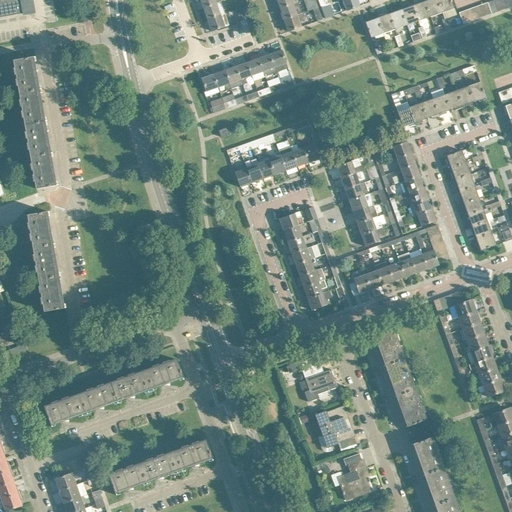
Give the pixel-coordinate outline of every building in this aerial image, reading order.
[(0,0),(0,17),(24,13),(22,0),(0,0)] [(222,2),(220,0),(200,0),(203,9),(216,4),(221,3),(222,2)] [(241,8),(238,0),(232,0),(236,10),(241,8)] [(298,2),(297,0),(277,0),(280,9),(293,4),(298,2)] [(318,8),(315,0),(309,0),(313,10),(318,8)] [(359,7),(356,0),(340,0),(338,1),(342,13),(347,11),(359,7)] [(429,18),(424,0),(417,3),(417,4),(413,6),(418,22),(429,18)] [(442,13),(437,0),(424,0),(429,18),(442,13)] [(451,0),(437,0),(442,13),(454,9),(451,0)] [(503,10),(499,0),(494,0),(493,1),(497,12),(503,10)] [(509,8),(505,0),(499,0),(503,10),(509,8)] [(497,12),(493,1),(488,3),(491,14),(497,12)] [(298,2),(293,4),(280,9),(284,20),(297,16),(303,14),(298,2)] [(221,3),(216,4),(203,9),(207,20),(225,14),(221,3)] [(491,14),(488,3),(482,5),(486,16),(491,14)] [(331,17),(326,5),(321,7),(325,19),(331,17)] [(486,16),(482,5),(476,7),(480,18),(486,16)] [(418,22),(413,6),(409,7),(408,6),(400,9),(406,26),(418,22)] [(480,18),(476,7),(471,9),(475,20),(480,18)] [(245,20),(241,8),(236,10),(240,22),(245,20)] [(322,20),(318,8),(313,10),(317,22),(322,20)] [(406,26),(400,9),(393,11),(394,13),(389,14),(395,30),(406,26)] [(475,20),(471,9),(465,11),(469,22),(475,20)] [(469,22),(465,11),(459,13),(463,24),(469,22)] [(229,26),(225,14),(207,20),(212,32),(229,26)] [(305,20),(303,14),(297,16),(284,20),(288,32),(301,27),(299,22),(305,20)] [(395,30),(389,14),(385,16),(384,14),(377,17),(383,34),(395,30)] [(383,34),(377,17),(370,19),(370,21),(366,23),(371,38),(383,34)] [(288,69),(282,51),(270,55),(276,73),(288,69)] [(276,73),(270,55),(259,59),(263,72),(265,77),(276,73)] [(35,59),(35,58),(14,61),(16,75),(14,75),(15,76),(16,75),(17,80),(15,80),(15,81),(17,81),(20,94),(41,90),(38,90),(33,59),(35,59)] [(263,72),(259,59),(247,63),(252,76),(263,72)] [(252,76),(247,63),(236,67),(242,85),(247,84),(245,78),(252,76)] [(474,66),(462,70),(464,76),(476,71),(474,66)] [(242,85),(236,67),(225,71),(231,89),(242,85)] [(464,76),(462,70),(450,74),(452,80),(464,76)] [(231,89),(225,71),(213,75),(218,88),(224,85),(226,91),(231,89)] [(218,88),(213,75),(202,79),(206,92),(218,88)] [(294,84),(292,79),(280,83),(282,88),(294,84)] [(270,92),(282,88),(280,83),(269,87),(270,92)] [(480,83),(473,85),(468,87),(474,102),(478,100),(479,102),(486,100),(480,83)] [(414,93),(419,91),(417,86),(404,91),(405,96),(414,93)] [(259,96),(270,92),(269,87),(257,91),(259,96)] [(469,103),(474,102),(468,87),(457,91),(462,108),(470,105),(469,103)] [(41,90),(20,94),(22,108),(20,108),(20,109),(22,109),(23,113),(21,113),(22,114),(23,114),(25,125),(46,122),(46,121),(44,122),(39,91),(41,90)] [(248,100),(259,96),(257,91),(246,95),(248,100)] [(462,108),(457,91),(445,95),(450,110),(455,109),(455,110),(462,108)] [(508,102),(504,91),(498,93),(502,104),(508,102)] [(391,95),(393,100),(395,106),(400,104),(398,99),(396,93),(391,95)] [(236,105),(248,100),(246,95),(235,99),(236,105)] [(450,110),(445,95),(433,99),(439,116),(447,114),(446,112),(450,110)] [(225,109),(236,105),(235,99),(223,103),(225,109)] [(439,116),(433,99),(421,103),(427,119),(431,117),(432,119),(439,116)] [(213,113),(225,109),(223,103),(211,108),(213,113)] [(422,120),(427,119),(421,103),(410,107),(416,125),(423,122),(422,120)] [(511,117),(511,104),(503,107),(506,115),(507,115),(509,118),(511,117)] [(416,125),(410,107),(397,112),(403,129),(404,129),(403,127),(407,125),(408,127),(416,125)] [(46,122),(25,125),(27,138),(26,138),(26,139),(28,138),(28,143),(27,143),(27,144),(29,144),(31,157),(52,154),(52,153),(50,154),(44,122),(46,122)] [(286,134),(297,130),(296,126),(284,131),(286,134)] [(227,128),(218,131),(221,138),(229,135),(227,128)] [(274,139),(286,134),(284,131),(273,135),(274,139)] [(275,142),(274,139),(273,135),(261,139),(263,144),(264,146),(275,142)] [(258,146),(263,144),(261,139),(250,143),(252,150),(258,148),(258,146)] [(412,153),(407,141),(393,147),(397,158),(412,153)] [(252,150),(250,143),(239,147),(240,151),(241,154),(252,150)] [(309,163),(303,148),(301,143),(296,144),(299,150),(292,152),(297,167),(309,163)] [(320,159),(314,144),(303,148),(309,163),(320,159)] [(232,154),(240,151),(239,147),(227,152),(232,167),(236,166),(232,154)] [(297,167),(292,152),(290,147),(278,151),(279,153),(281,157),(286,171),(297,167)] [(466,163),(462,150),(445,156),(448,164),(449,163),(451,168),(466,163)] [(286,171),(281,157),(279,153),(274,155),(275,158),(269,161),(274,175),(286,171)] [(416,165),(412,153),(397,158),(401,170),(416,165)] [(52,154),(31,157),(33,170),(31,170),(32,171),(33,171),(34,175),(32,175),(32,176),(34,176),(37,189),(58,185),(55,185),(50,154),(52,154)] [(371,154),(367,156),(369,163),(367,163),(369,169),(371,168),(375,167),(371,154)] [(274,175),(269,161),(268,158),(257,162),(258,165),(263,179),(274,175)] [(263,179),(258,165),(257,162),(256,159),(251,161),(253,167),(246,169),(251,183),(263,179)] [(354,168),(351,161),(337,166),(341,178),(360,172),(361,171),(359,166),(354,168)] [(470,174),(466,163),(451,168),(453,172),(451,173),(453,180),(470,174)] [(420,176),(416,165),(401,170),(403,175),(397,177),(399,183),(405,181),(420,176)] [(251,183),(246,169),(235,173),(240,188),(251,183)] [(362,179),(360,172),(341,178),(345,190),(359,185),(358,181),(362,179)] [(474,186),(470,174),(453,180),(456,188),(458,187),(459,192),(474,186)] [(424,187),(420,176),(405,181),(399,183),(403,194),(409,192),(424,187)] [(363,196),(359,185),(345,190),(349,201),(363,196)] [(478,198),(474,186),(459,192),(461,196),(459,196),(462,204),(478,198)] [(409,192),(393,198),(390,199),(394,211),(398,209),(395,203),(411,197),(413,204),(428,198),(424,187),(409,192)] [(369,194),(363,196),(349,201),(353,213),(368,207),(373,205),(369,194)] [(432,210),(429,202),(428,198),(413,204),(417,215),(432,210)] [(483,210),(478,198),(462,204),(464,211),(466,210),(468,215),(483,210)] [(317,219),(313,207),(304,210),(308,222),(313,220),(317,219)] [(375,211),(370,213),(368,207),(353,213),(357,224),(372,219),(377,217),(375,211)] [(436,222),(432,210),(417,215),(414,216),(415,221),(419,220),(421,227),(436,222)] [(487,222),(483,210),(468,215),(469,219),(467,220),(470,228),(487,222)] [(49,213),(49,212),(28,216),(30,229),(28,229),(28,230),(30,230),(31,235),(29,235),(29,236),(31,235),(33,248),(54,244),(52,244),(47,213),(49,213)] [(304,224),(299,212),(279,219),(283,231),(298,226),(304,224)] [(321,230),(317,219),(313,220),(317,232),(321,230)] [(379,223),(374,225),(372,219),(357,224),(361,235),(381,228),(379,223)] [(491,233),(487,222),(470,228),(473,235),(474,234),(476,239),(491,233)] [(428,234),(439,230),(437,225),(426,229),(427,233),(428,234)] [(302,237),(298,226),(283,231),(287,242),(302,237)] [(511,239),(511,238),(509,230),(504,231),(502,227),(497,228),(499,233),(501,232),(505,242),(511,239)] [(380,242),(378,238),(384,235),(381,228),(361,235),(365,247),(380,242)] [(430,240),(441,236),(439,230),(428,234),(430,240)] [(496,246),(491,233),(476,239),(478,243),(476,244),(479,252),(496,246)] [(432,246),(443,242),(441,236),(430,240),(432,246)] [(306,248),(302,237),(287,242),(291,254),(306,248)] [(434,251),(445,247),(443,242),(432,246),(434,251)] [(54,245),(54,244),(33,248),(36,261),(34,261),(34,262),(36,262),(37,267),(35,267),(35,268),(37,267),(39,280),(60,276),(57,276),(52,245),(54,245)] [(311,247),(306,248),(291,254),(295,265),(310,260),(315,258),(311,247)] [(436,257),(447,253),(445,247),(434,251),(436,257)] [(427,269),(422,255),(421,250),(409,254),(411,259),(416,273),(427,269)] [(439,265),(438,263),(436,257),(434,251),(422,255),(427,269),(439,265)] [(416,273),(411,259),(409,254),(409,253),(398,257),(400,263),(405,277),(416,273)] [(438,263),(447,260),(449,259),(447,253),(436,257),(438,263)] [(314,271),(312,264),(310,260),(295,265),(299,276),(314,271)] [(393,281),(388,267),(387,262),(376,266),(377,271),(382,285),(393,281)] [(405,277),(400,263),(388,267),(393,281),(405,277)] [(321,269),(314,271),(299,276),(303,288),(323,281),(325,280),(321,269)] [(382,285),(377,271),(365,275),(370,290),(382,285)] [(370,290),(365,275),(364,272),(364,273),(353,277),(354,279),(353,279),(355,283),(349,285),(353,296),(359,294),(370,290)] [(60,277),(60,276),(39,280),(41,293),(39,293),(40,294),(41,294),(42,298),(40,298),(40,299),(42,299),(44,312),(65,308),(65,307),(63,308),(57,277),(60,277)] [(341,287),(337,276),(333,277),(337,289),(341,287)] [(326,288),(323,281),(303,288),(307,299),(322,294),(321,289),(326,288)] [(345,299),(341,287),(337,289),(336,289),(340,301),(345,299)] [(466,302),(462,291),(456,293),(460,304),(466,302)] [(460,304),(456,293),(450,295),(454,306),(460,304)] [(325,301),(322,294),(307,299),(312,311),(330,304),(329,299),(325,301)] [(454,306),(450,295),(445,297),(449,308),(454,306)] [(449,308),(445,297),(439,299),(443,310),(449,308)] [(443,310),(439,299),(433,301),(437,313),(442,311),(443,310)] [(474,308),(477,307),(474,299),(466,302),(460,304),(454,306),(459,318),(475,312),(474,308)] [(0,343),(13,339),(0,303),(0,343)] [(447,322),(442,311),(437,313),(442,324),(447,322)] [(479,323),(475,312),(459,318),(463,329),(479,323)] [(451,333),(447,322),(442,324),(446,335),(451,333)] [(483,334),(479,323),(463,329),(467,340),(483,334)] [(372,336),(374,336),(385,365),(383,366),(383,367),(403,359),(399,347),(400,346),(398,346),(397,342),(399,341),(398,341),(397,341),(393,331),(393,330),(392,329),(372,336)] [(455,345),(451,333),(446,335),(450,347),(455,345)] [(487,346),(483,334),(467,340),(469,346),(465,348),(467,353),(471,352),(487,346)] [(26,349),(24,345),(7,351),(8,356),(26,349)] [(459,356),(455,345),(450,347),(454,358),(459,356)] [(492,357),(487,346),(471,352),(475,363),(492,357)] [(312,358),(299,362),(302,369),(309,391),(305,393),(308,402),(312,401),(319,398),(317,395),(337,388),(331,370),(323,373),(319,363),(327,360),(319,362),(316,356),(312,358)] [(463,367),(459,356),(454,358),(458,369),(463,367)] [(492,357),(475,363),(469,365),(470,370),(477,368),(479,374),(496,368),(492,357)] [(408,372),(403,359),(383,367),(385,366),(396,396),(394,397),(414,390),(409,377),(411,377),(411,376),(409,377),(408,372),(409,372),(409,371),(408,372)] [(158,367),(145,371),(149,381),(144,383),(147,393),(148,393),(147,391),(151,389),(152,391),(153,391),(152,389),(182,378),(183,380),(176,360),(164,365),(163,363),(162,363),(163,365),(159,366),(158,364),(157,365),(158,367)] [(467,379),(463,367),(458,369),(462,380),(467,379)] [(500,379),(496,368),(479,374),(483,386),(500,379)] [(147,393),(144,383),(149,381),(145,371),(129,377),(128,375),(128,376),(128,377),(124,379),(123,377),(123,379),(110,384),(117,404),(117,402),(146,391),(147,393)] [(471,390),(467,379),(462,380),(466,392),(471,390)] [(504,391),(500,379),(483,386),(486,393),(480,395),(482,399),(487,397),(504,391)] [(117,404),(110,384),(97,388),(97,386),(96,387),(97,389),(93,390),(92,388),(91,388),(92,390),(74,397),(78,407),(83,405),(87,415),(86,413),(116,402),(117,404)] [(418,402),(414,390),(394,397),(396,396),(407,426),(405,427),(405,428),(425,420),(425,418),(424,418),(420,408),(422,407),(422,406),(420,407),(419,403),(420,402),(420,401),(418,402)] [(475,401),(471,390),(466,392),(470,403),(475,401)] [(86,415),(87,415),(83,405),(78,407),(74,397),(63,401),(62,399),(61,399),(62,401),(58,403),(57,401),(56,401),(57,403),(44,407),(52,428),(51,425),(80,415),(81,417),(82,417),(81,415),(85,413),(86,415)] [(355,437),(354,436),(344,406),(316,416),(316,419),(327,447),(355,437)] [(511,420),(511,414),(510,408),(493,414),(496,421),(489,423),(491,428),(497,426),(511,420)] [(315,413),(299,418),(301,424),(316,419),(316,416),(315,413)] [(486,430),(482,418),(476,420),(480,432),(486,430)] [(511,433),(511,420),(497,426),(501,437),(511,433)] [(490,441),(486,430),(480,432),(485,443),(490,441)] [(511,445),(511,433),(501,437),(498,438),(502,450),(505,448),(511,445)] [(438,456),(437,452),(436,451),(438,451),(438,450),(436,451),(432,440),(432,438),(411,445),(411,446),(414,445),(424,475),(422,476),(442,469),(438,456),(440,456),(439,455),(438,456)] [(213,461),(210,452),(205,440),(193,445),(192,443),(192,445),(188,447),(187,445),(187,447),(175,451),(178,462),(173,463),(177,473),(177,471),(181,470),(181,472),(182,472),(182,470),(211,459),(212,461),(213,461)] [(494,452),(490,441),(485,443),(489,454),(494,452)] [(177,473),(173,463),(178,462),(175,451),(158,457),(157,456),(156,456),(157,458),(153,459),(152,458),(151,458),(152,459),(139,464),(147,484),(146,482),(153,480),(176,472),(177,473)] [(498,464),(494,452),(489,454),(493,466),(498,464)] [(347,465),(360,460),(358,454),(342,460),(345,466),(347,466),(347,465)] [(87,455),(81,457),(85,468),(91,466),(87,455)] [(85,468),(81,457),(75,459),(79,470),(85,468)] [(7,463),(5,459),(0,460),(0,473),(11,470),(8,462),(7,463)] [(79,470),(75,459),(70,461),(74,472),(79,470)] [(368,476),(365,467),(362,460),(360,460),(347,465),(347,466),(350,473),(337,478),(345,501),(370,492),(364,477),(368,476)] [(74,472),(70,461),(64,463),(68,474),(72,473),(74,472)] [(68,474),(64,463),(58,465),(62,476),(68,474)] [(146,484),(147,484),(139,464),(127,468),(127,467),(126,467),(127,469),(122,470),(122,468),(121,469),(122,470),(109,475),(116,495),(117,495),(116,493),(146,483),(146,484)] [(502,475),(498,464),(493,466),(497,477),(502,475)] [(447,481),(442,469),(422,476),(425,475),(435,505),(433,506),(453,499),(449,486),(451,486),(450,485),(449,486),(447,482),(449,481),(449,480),(447,481)] [(13,477),(11,470),(0,473),(0,486),(13,482),(12,478),(13,477)] [(72,473),(68,474),(62,476),(54,479),(59,491),(76,485),(72,473)] [(506,486),(502,475),(497,477),(501,488),(506,486)] [(15,486),(13,482),(0,486),(0,496),(1,500),(19,493),(16,486),(15,486)] [(80,497),(76,485),(59,491),(63,503),(80,497)] [(510,498),(506,486),(501,488),(505,500),(510,498)] [(22,501),(19,493),(1,500),(6,511),(22,506),(20,501),(22,501)] [(50,499),(54,511),(62,511),(57,497),(50,499)] [(75,511),(85,509),(80,497),(63,503),(66,511),(75,511)] [(458,511),(453,499),(433,506),(436,506),(437,511),(458,511),(460,511),(459,511),(458,511)]
